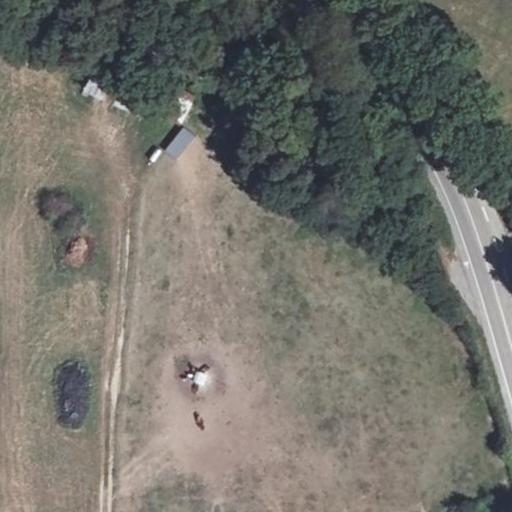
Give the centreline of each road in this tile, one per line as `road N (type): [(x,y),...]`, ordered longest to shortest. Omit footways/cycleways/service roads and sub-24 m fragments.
road 1 (tertiary): [(511,342),(470,209),(433,141),(317,0)]
road 2 (track): [(105,511),(138,183)]
